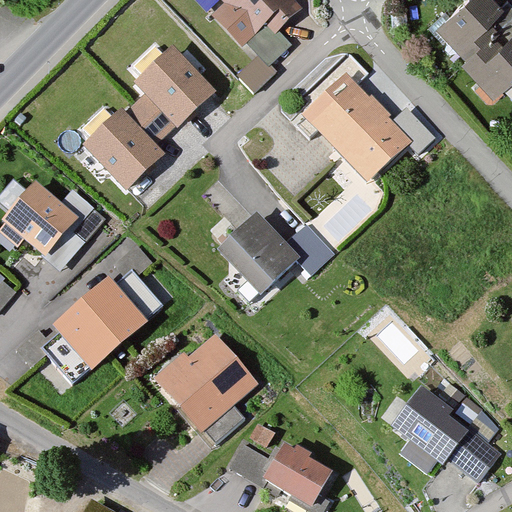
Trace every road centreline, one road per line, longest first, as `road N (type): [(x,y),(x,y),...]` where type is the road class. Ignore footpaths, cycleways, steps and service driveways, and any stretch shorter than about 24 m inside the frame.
road 1 (residential): [(341,0),(511,187)]
road 2 (residential): [(155,511),(0,420)]
road 3 (secondary): [(0,91),(89,0)]
